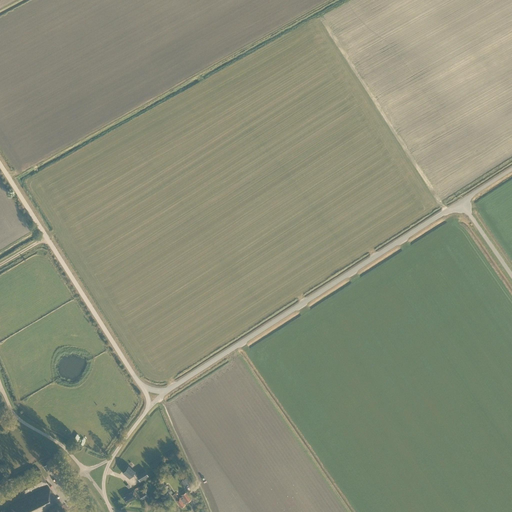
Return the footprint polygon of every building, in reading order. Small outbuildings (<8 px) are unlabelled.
[(18,433),(7,439),(20,462),(31,457),(18,433)] [(128,465),(122,472),(129,478),(135,471),(128,465)] [(46,511),(59,505),(40,470),(17,482),(25,499),(9,507),(11,511),(46,511)] [(145,470),(136,476),(140,481),(148,476),(145,470)] [(131,501),(136,498),(134,496),(137,494),(134,490),(132,491),(131,491),(125,495),(125,496),(123,498),(126,503),(131,500),(131,501)] [(186,503),(191,500),(186,492),(181,495),(182,496),(180,497),(178,498),(176,500),(181,507),(185,505),(184,503),(186,502),(186,503)]
